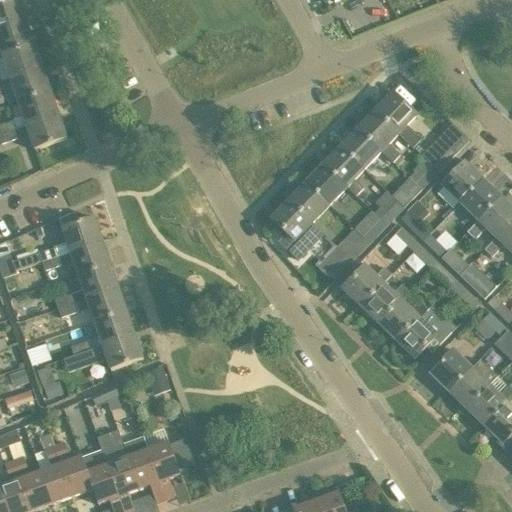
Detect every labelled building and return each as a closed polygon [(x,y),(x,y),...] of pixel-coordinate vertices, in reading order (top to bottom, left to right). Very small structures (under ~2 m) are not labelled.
[(0,32),(27,23),(19,0),(17,0),(0,6),(0,32)] [(0,50),(3,58),(35,47),(27,23),(0,32),(0,50)] [(11,82),(44,71),(35,47),(3,58),(11,82)] [(19,105),(52,94),(44,71),(11,82),(19,105)] [(27,129),(60,118),(52,94),(19,105),(27,129)] [(376,116),(400,138),(414,152),(423,143),(408,129),(417,120),(394,98),(376,116)] [(391,148),(400,138),(376,116),(359,134),(383,156),(392,164),(400,157),(391,148)] [(60,118),(27,129),(36,153),(68,142),(60,118)] [(0,138),(15,133),(11,122),(0,126),(0,138)] [(15,133),(0,138),(0,143),(1,146),(17,140),(15,133)] [(366,174),(383,156),(359,134),(342,152),(366,174)] [(432,168),(439,175),(457,156),(442,143),(425,162),(432,168)] [(357,184),(366,174),(342,152),(325,170),(348,193),(349,192),(355,198),(363,190),(357,184)] [(439,175),(432,168),(414,186),(421,193),(439,175)] [(461,208),(484,185),(466,168),(443,191),(461,208)] [(331,211),(348,193),(325,170),(308,188),(331,211)] [(479,226),(502,203),(484,185),(461,208),(479,226)] [(391,199),(397,204),(404,211),(421,193),(414,186),(405,195),(400,190),(391,199)] [(314,229),(331,211),(308,188),(290,207),(314,229)] [(497,243),(511,228),(511,212),(502,203),(479,226),(497,243)] [(387,229),(404,211),(397,204),(379,222),(387,229)] [(426,245),(442,228),(440,226),(430,236),(414,221),(423,212),(416,205),(400,221),(426,245)] [(306,237),(314,229),(290,207),(273,225),(285,236),(277,244),(298,264),(315,246),(306,237)] [(70,255),(103,244),(95,221),(62,231),(67,244),(54,248),(55,249),(39,255),(37,250),(35,251),(41,263),(42,264),(58,259),(58,258),(70,254),(70,255)] [(369,247),(387,229),(379,222),(362,240),(369,247)] [(444,262),(450,255),(449,254),(464,237),(454,228),(448,234),(442,228),(426,245),(444,262)] [(511,228),(497,243),(511,257),(511,228)] [(415,256),(421,249),(402,230),(395,237),(415,256)] [(352,265),(369,247),(362,240),(352,250),(342,241),(336,248),(335,249),(352,265)] [(79,279),(111,268),(103,244),(70,255),(79,279)] [(41,263),(35,251),(29,253),(30,257),(12,263),(9,255),(6,245),(0,248),(0,274),(2,280),(17,276),(15,272),(41,263)] [(335,282),(352,265),(335,249),(318,267),(335,282)] [(433,274),(440,266),(421,249),(415,256),(433,274)] [(462,280),(469,273),(450,255),(444,262),(462,280)] [(58,259),(42,264),(45,273),(61,267),(58,259)] [(451,291),(458,284),(440,266),(433,274),(451,291)] [(87,303),(119,292),(111,268),(79,279),(87,303)] [(361,311),(384,288),(382,287),(392,277),(384,269),(374,279),(366,270),(343,294),(361,311)] [(469,273),(462,280),(485,301),(491,294),(482,286),(469,273)] [(458,284),(451,291),(467,307),(474,300),(458,284)] [(379,329),(402,305),(400,303),(409,293),(402,286),(392,296),(384,288),(361,311),(379,329)] [(95,327),(127,316),(119,292),(87,303),(76,307),(58,313),(61,320),(89,310),(95,327)] [(76,307),(72,295),(55,301),(55,299),(39,304),(43,316),(58,311),(58,313),(76,307)] [(511,328),(511,315),(494,298),(488,305),(511,328)] [(419,323),(420,323),(428,314),(420,307),(412,315),(402,305),(379,329),(397,346),(419,323)] [(504,341),(510,335),(490,315),(483,321),(504,341)] [(64,363),(136,340),(127,316),(95,327),(102,348),(91,351),(88,343),(71,348),(74,357),(64,361),(64,363)] [(419,323),(397,346),(415,364),(438,340),(441,344),(451,334),(438,321),(428,331),(420,323),(419,323)] [(136,340),(64,363),(68,375),(107,361),(112,374),(144,364),(136,340)] [(472,374),(470,372),(454,356),(432,380),(450,397),(472,374)] [(468,415),(491,391),(488,389),(498,379),(480,361),(470,372),(472,374),(450,397),(468,415)] [(152,392),(168,387),(162,368),(148,373),(146,374),(152,392)] [(48,401),(63,396),(59,383),(44,389),(48,401)] [(103,392),(107,402),(108,402),(111,409),(120,405),(117,398),(118,397),(114,388),(103,392)] [(486,432),(509,409),(505,406),(511,398),(511,391),(508,388),(498,398),(491,391),(468,415),(486,432)] [(11,417),(35,409),(33,402),(34,402),(31,392),(5,401),(8,411),(9,411),(11,417)] [(96,407),(107,402),(103,392),(91,398),(96,407)] [(511,411),(509,409),(486,432),(504,450),(511,441),(511,411)] [(16,431),(0,438),(0,450),(21,443),(16,431)] [(121,431),(98,438),(102,449),(125,442),(121,431)] [(55,450),(50,436),(40,439),(51,473),(41,476),(52,508),(73,501),(55,450)] [(148,453),(149,453),(144,439),(122,447),(139,494),(149,490),(156,508),(166,505),(148,453)] [(168,446),(177,471),(194,465),(185,440),(168,446)] [(180,479),(177,471),(168,446),(149,453),(148,453),(166,505),(176,501),(169,483),(180,479)] [(87,475),(82,461),(71,466),(64,447),(55,450),(73,501),(93,494),(86,476),(87,475)] [(132,511),(128,498),(139,494),(122,447),(102,454),(122,511),(132,511)] [(111,511),(122,511),(102,454),(82,461),(87,475),(86,476),(93,494),(98,509),(109,505),(111,511)] [(41,511),(52,508),(41,476),(30,480),(24,462),(14,465),(30,511),(41,511)] [(0,492),(7,511),(30,511),(14,465),(4,469),(11,487),(0,490),(0,492)] [(182,504),(191,501),(185,484),(176,487),(182,504)] [(315,500),(319,511),(346,511),(340,496),(332,499),(330,495),(315,500)] [(319,511),(315,500),(300,506),(302,510),(295,511),(319,511)]
